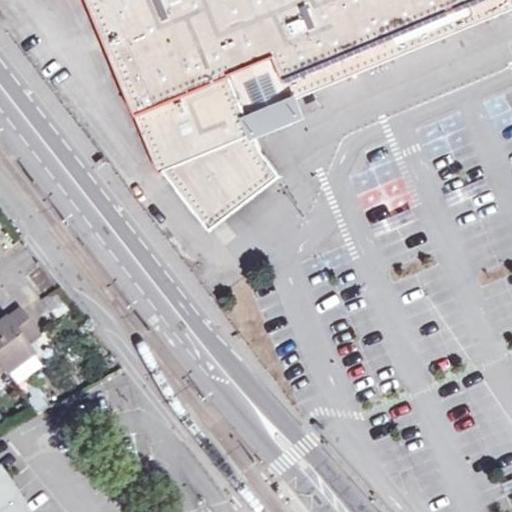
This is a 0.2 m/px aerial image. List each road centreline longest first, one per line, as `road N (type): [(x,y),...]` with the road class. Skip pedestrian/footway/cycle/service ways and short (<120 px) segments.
road 1 (secondary): [(365,511),(0,57)]
road 2 (secondary): [(0,103),(247,421),(330,511)]
road 3 (residential): [(0,176),(139,373),(186,511)]
